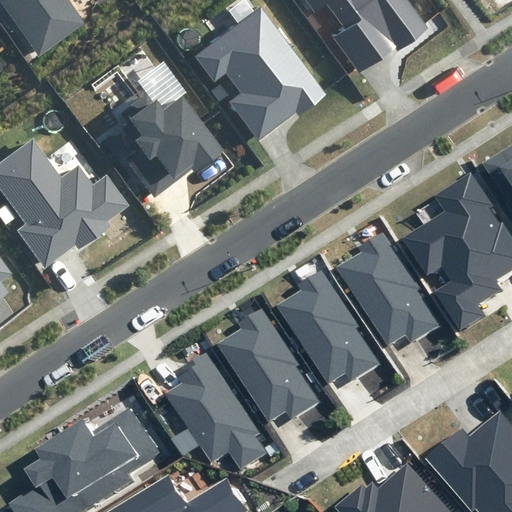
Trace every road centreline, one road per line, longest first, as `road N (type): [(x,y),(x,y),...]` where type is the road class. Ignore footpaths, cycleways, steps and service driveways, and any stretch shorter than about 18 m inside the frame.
road 1 (residential): [(511,71),(0,398)]
road 2 (residential): [(296,473),(511,340)]
